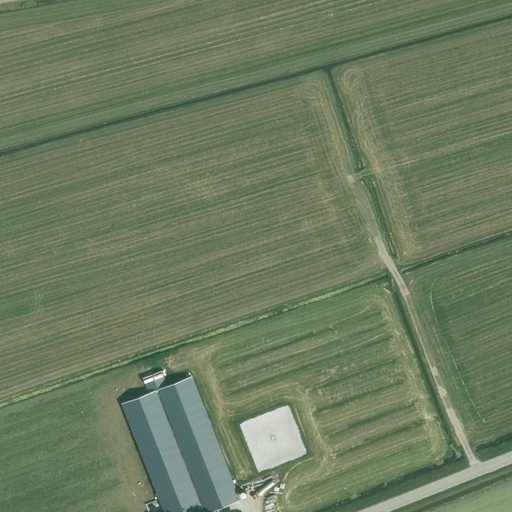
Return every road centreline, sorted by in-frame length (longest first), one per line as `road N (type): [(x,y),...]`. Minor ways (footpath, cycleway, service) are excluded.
road 1 (track): [(429,250),(389,264),(353,178),(511,123)]
road 2 (track): [(389,264),(478,472)]
road 3 (tertiary): [(378,511),(511,459)]
